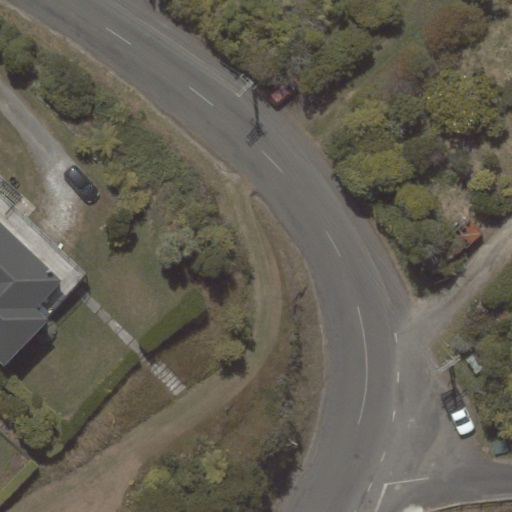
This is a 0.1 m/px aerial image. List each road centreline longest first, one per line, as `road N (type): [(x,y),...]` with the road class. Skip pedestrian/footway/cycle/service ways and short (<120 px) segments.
road 1 (residential): [(325,491),(366,380),(365,336),(344,262),(279,158),(152,55),(67,0)]
road 2 (residential): [(511,475),(325,491)]
